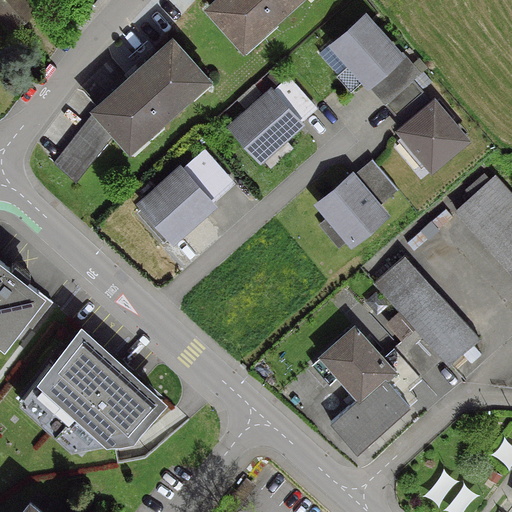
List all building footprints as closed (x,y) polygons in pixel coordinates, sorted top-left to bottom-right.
[(0,0),(0,9),(14,27),(30,13),(18,0),(0,0)] [(290,0),(214,0),(207,6),(241,44),(290,0)] [(397,55),(363,17),(332,43),(367,82),(397,55)] [(170,39),(167,42),(135,70),(138,73),(131,79),(124,72),(123,74),(127,78),(93,107),(94,108),(51,162),(74,183),(114,131),(127,146),(204,77),(170,39)] [(407,67),(396,77),(404,86),(410,80),(415,76),(407,67)] [(404,86),(384,103),(394,115),(420,92),(410,80),(404,86)] [(231,126),(258,156),(296,122),(270,92),(256,104),(254,102),(244,111),(246,113),(231,126)] [(399,129),(430,166),(462,138),(432,102),(399,129)] [(178,170),(141,203),(171,237),(208,203),(203,198),(226,178),(203,152),(180,171),(178,170)] [(318,202),(351,240),(381,215),(373,205),(394,187),(375,164),(354,182),(349,176),(318,202)] [(454,210),(511,275),(511,197),(493,176),(454,210)] [(396,345),(421,373),(430,365),(413,346),(422,338),(447,366),(477,338),(402,255),(372,282),(414,329),(396,345)] [(0,346),(4,350),(43,301),(0,267),(0,346)] [(398,375),(355,326),(318,358),(357,402),(331,426),(358,457),(412,409),(389,383),(398,375)] [(166,405),(82,335),(38,387),(108,445),(133,443),(166,405)] [(80,511),(78,510),(75,511),(40,511),(28,502),(20,511),(80,511)]
